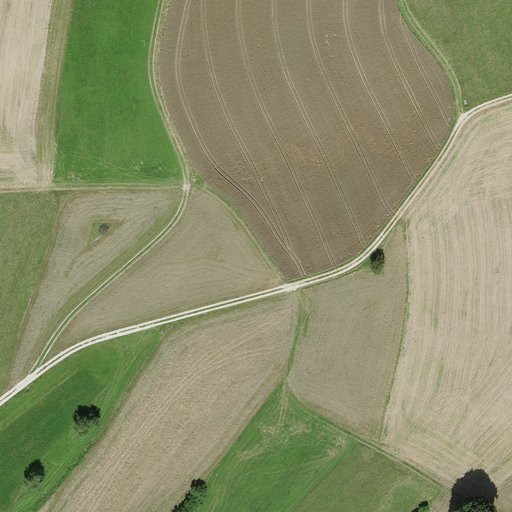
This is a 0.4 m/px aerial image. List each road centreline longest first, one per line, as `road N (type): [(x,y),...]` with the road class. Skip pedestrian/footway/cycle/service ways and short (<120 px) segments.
road 1 (track): [(0,191),(184,187),(216,199),(298,299),(292,396),(490,511)]
road 2 (track): [(0,401),(83,344),(352,266),(460,121)]
road 3 (track): [(34,373),(66,320),(156,241),(182,203),(179,162),(149,75),(159,0)]
road 4 (track): [(399,0),(402,16),(450,72),(460,121)]
